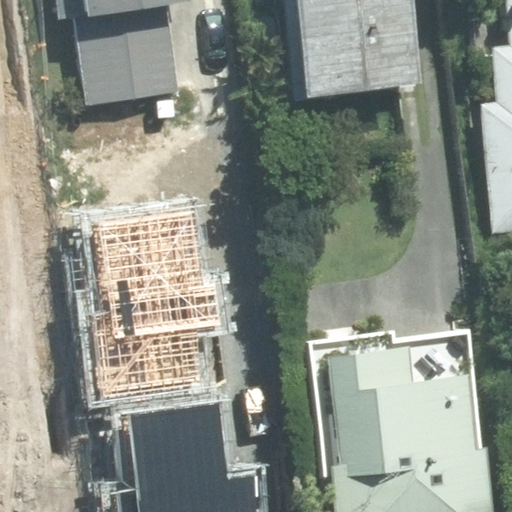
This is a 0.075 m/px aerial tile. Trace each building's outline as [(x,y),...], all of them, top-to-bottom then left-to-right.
[(0,0),(0,115),(33,114),(26,0),(0,0)] [(38,0),(41,18),(58,16),(72,99),(166,84),(153,1),(155,0),(38,0)] [(261,0),(275,97),(389,81),(378,0),(261,0)] [(511,0),(481,0),(489,48),(456,53),(481,233),(511,228),(511,0)] [(76,294),(89,399),(225,382),(213,279),(197,281),(188,211),(92,222),(100,291),(76,294)] [(475,511),(449,323),(289,346),(311,511),(475,511)] [(118,496),(120,511),(253,511),(248,477),(220,481),(209,406),(131,418),(142,492),(118,496)]
